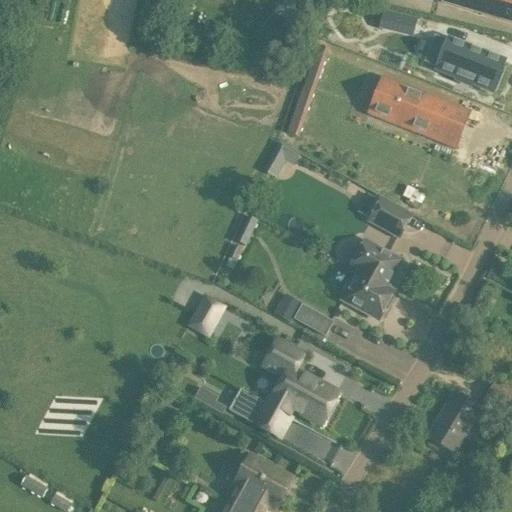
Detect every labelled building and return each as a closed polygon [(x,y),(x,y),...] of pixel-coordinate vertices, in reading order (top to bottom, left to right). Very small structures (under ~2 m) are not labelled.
[(278,0),(273,14),(295,23),(302,6),(286,0),(278,0)] [(511,0),(441,0),(441,1),(511,22),(511,0)] [(405,18),(384,13),(381,27),(401,32),(405,18)] [(298,139),(332,38),(320,33),(285,135),(298,139)] [(448,40),(447,43),(435,39),(425,64),(437,68),(435,71),(458,80),(456,83),(471,89),(472,86),(492,94),(505,63),(448,40)] [(469,113),(382,78),(367,115),(455,150),(469,113)] [(283,173),(282,166),(300,165),(299,147),(272,148),(273,174),(283,173)] [(330,169),(326,179),(349,187),(353,178),(330,169)] [(409,215),(381,200),(369,221),(398,237),(409,215)] [(244,247),(256,221),(247,217),(235,242),(244,247)] [(351,270),(358,274),(386,289),(387,288),(401,262),(367,243),(351,270)] [(232,270),(242,251),(233,247),(224,266),(232,270)] [(358,274),(344,301),(378,320),(385,308),(388,309),(395,298),(392,296),(394,292),(387,288),(386,289),(358,274)] [(332,322),(301,305),(302,304),(285,295),(273,315),(291,325),(294,319),(324,336),(332,322)] [(187,328),(188,329),(209,340),(226,309),(205,298),(204,297),(193,316),(187,328)] [(320,427),(325,418),(330,417),(335,409),(333,403),(338,394),(295,371),(303,355),(277,341),(262,370),(282,380),(271,401),(268,406),(241,391),(229,411),(279,439),(291,419),(289,418),(292,412),(320,427)] [(511,390),(496,381),(484,402),(511,417),(511,390)] [(481,409),(454,393),(428,438),(454,454),(481,409)] [(224,412),(214,407),(211,413),(221,418),(224,412)] [(262,511),(267,504),(275,509),(292,479),(269,467),(271,464),(258,457),(256,460),(250,456),(233,486),(237,488),(223,511),(262,511)]
